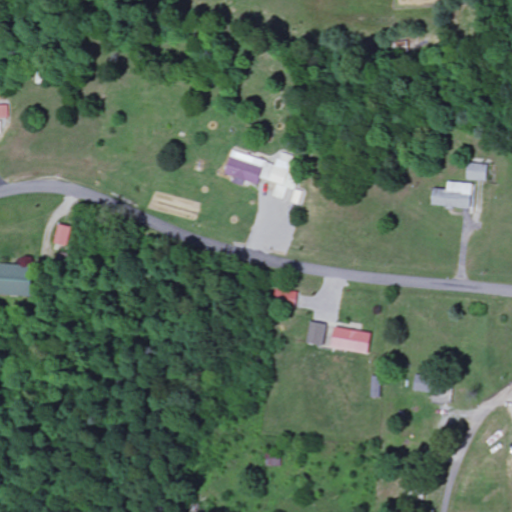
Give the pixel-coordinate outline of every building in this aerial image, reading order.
[(0,102),(0,119),(13,119),(12,105),(0,106),(0,102)] [(281,163),(237,152),(231,175),(239,177),(238,183),(248,186),(250,181),(264,185),(265,179),(281,183),(277,197),(295,202),(301,176),(293,174),(298,157),(283,153),(281,163)] [(493,165),(474,163),(471,179),(491,182),(493,165)] [(438,189),(437,207),(477,209),(478,183),(453,182),(453,189),(438,189)] [(60,244),(72,246),(77,227),(64,224),(60,244)] [(38,297),(39,266),(4,265),(3,296),(38,297)] [(302,306),(303,292),(282,290),(281,304),(302,306)] [(333,325),(316,322),(312,343),(329,347),(333,325)] [(377,334),(341,327),(337,348),(373,355),(377,334)] [(419,392),(449,394),(451,379),(420,376),(419,392)] [(386,377),(376,377),(376,398),(385,398),(386,377)]
